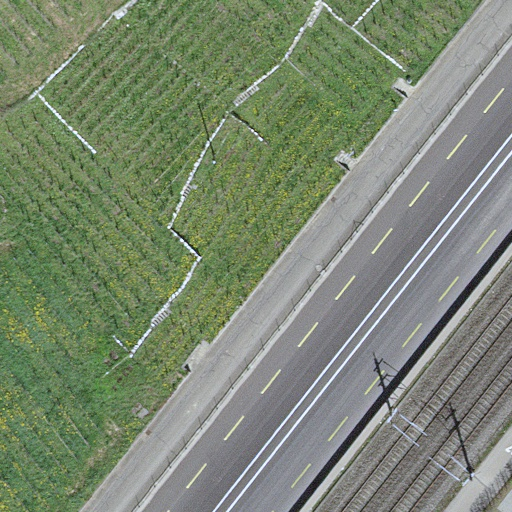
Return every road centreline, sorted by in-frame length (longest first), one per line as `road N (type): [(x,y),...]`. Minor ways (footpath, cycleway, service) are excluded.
road 1 (track): [(498,0),(94,511)]
road 2 (primary): [(511,135),(213,511)]
